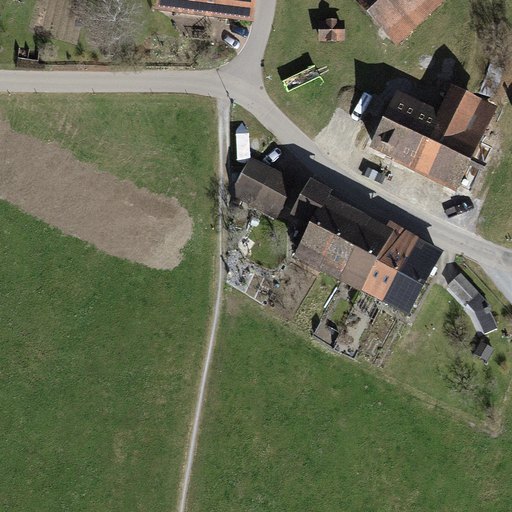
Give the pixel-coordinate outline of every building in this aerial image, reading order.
[(153,0),(152,14),(250,26),(253,0),(153,0)] [(446,5),(442,0),(349,0),(395,51),(446,5)] [(341,27),(319,27),(318,46),(341,46),(341,27)] [(494,112),(451,91),(439,118),(396,97),(370,151),(456,192),(494,112)] [(293,184),(251,163),(232,199),(274,221),(293,184)] [(297,185),(286,207),(296,212),(307,190),(297,185)] [(334,200),(310,187),(289,225),(308,236),(291,267),(358,303),(361,298),(403,321),(439,256),(390,228),(387,234),(332,204),(334,200)] [(449,286),(458,271),(444,263),(435,277),(449,286)] [(471,273),(453,282),(481,338),(498,330),(471,273)]
